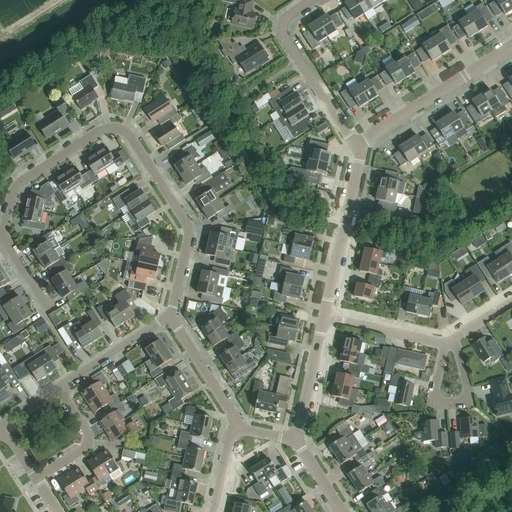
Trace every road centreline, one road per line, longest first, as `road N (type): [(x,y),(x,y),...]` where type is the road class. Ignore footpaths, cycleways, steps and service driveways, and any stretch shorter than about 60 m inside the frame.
road 1 (residential): [(1,233),(17,183),(99,131),(120,129),(186,225),(172,305)]
road 2 (residential): [(361,149),(281,29),(311,0)]
road 3 (residential): [(361,149),(366,138),(511,46)]
road 4 (residential): [(323,318),(361,149)]
road 5 (residential): [(454,337),(467,400),(433,398),(444,343)]
road 6 (residential): [(59,387),(170,316)]
road 7 (residential): [(238,425),(170,316)]
road 8 (residential): [(35,478),(85,447),(88,433),(59,387)]
road 9 (residential): [(296,441),(323,318)]
road 10 (residential): [(444,343),(323,318)]
